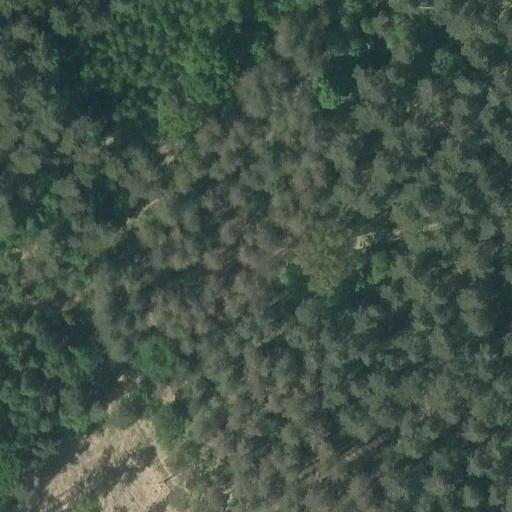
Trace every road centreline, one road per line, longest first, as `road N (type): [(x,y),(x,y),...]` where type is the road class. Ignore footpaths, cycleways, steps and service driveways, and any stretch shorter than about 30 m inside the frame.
road 1 (track): [(511,235),(202,258),(103,257)]
road 2 (track): [(280,0),(230,59),(151,194),(103,257)]
road 3 (track): [(192,511),(101,330),(92,279),(103,257)]
